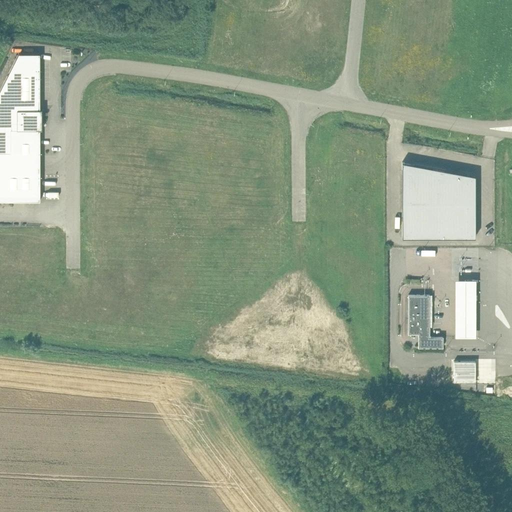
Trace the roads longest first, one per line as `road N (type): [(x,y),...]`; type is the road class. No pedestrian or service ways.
road 1 (unclassified): [(348,105),(115,65),(86,71),(72,91),(72,225)]
road 2 (unclassified): [(511,129),(348,105)]
road 3 (unknown): [(298,97),(298,247)]
